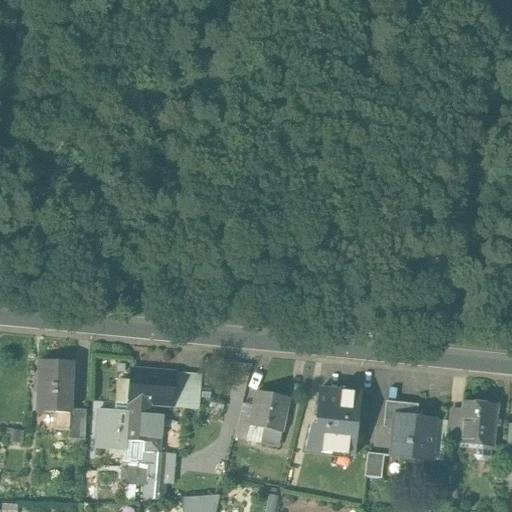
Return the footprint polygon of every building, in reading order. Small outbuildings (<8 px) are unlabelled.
[(74,356),(40,354),(37,427),(71,428),(71,438),(86,439),(87,410),(72,409),(74,356)] [(150,443),(152,421),(152,420),(153,406),(172,407),(175,373),(131,369),(125,441),(150,443)] [(361,395),(319,390),(316,426),(310,426),(305,452),(355,457),(361,395)] [(288,398),(273,395),(256,392),(249,427),(263,430),(261,443),(277,447),(278,446),(280,433),(281,433),(288,398)] [(493,447),(497,406),(496,406),(493,402),(484,401),(480,404),(463,402),(462,412),(458,444),(493,447)] [(391,457),(416,460),(430,462),(434,420),(416,418),(417,408),(385,405),(383,427),(394,428),(391,457)] [(458,444),(462,412),(450,411),(446,442),(458,444)] [(367,453),(365,474),(364,477),(365,477),(380,479),(383,455),(367,453)] [(146,485),(147,475),(148,461),(124,459),(121,483),(122,483),(146,485)] [(197,497),(197,504),(196,511),(214,511),(218,496),(197,497)] [(195,511),(196,509),(197,498),(183,498),(182,511),(195,511)]
